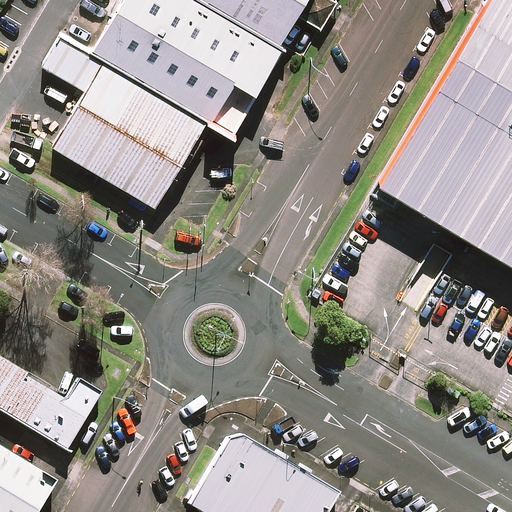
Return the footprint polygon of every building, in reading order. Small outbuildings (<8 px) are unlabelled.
[(279,28),(229,0),(113,0),(91,39),(208,106),(230,69),(250,81),(279,28)] [(296,0),(229,0),(279,28),(280,29),(296,0)] [(511,0),(481,0),(377,177),(511,255),(511,0)] [(208,106),(91,39),(65,24),(48,54),(84,74),(53,128),(161,189),(208,106)] [(0,352),(0,408),(71,450),(108,389),(85,375),(73,396),(0,352)] [(319,511),(332,491),(237,435),(227,438),(188,504),(201,511),(319,511)] [(0,511),(42,511),(61,481),(0,444),(0,511)]
